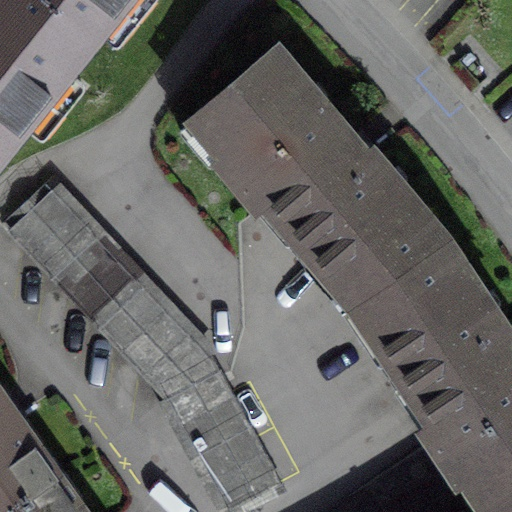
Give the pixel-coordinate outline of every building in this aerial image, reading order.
[(0,0),(0,153),(122,0),(0,0)] [(218,158),(344,306),(443,241),(423,216),(429,211),(372,146),(367,151),(278,43),(228,84),(236,94),(198,126),(222,154),(218,158)] [(51,189),(8,229),(166,396),(226,509),(282,484),(210,354),(51,189)] [(466,479),(488,511),(493,511),(511,503),(511,344),(505,334),(511,330),(465,259),(458,264),(443,241),(344,306),(459,483),(466,479)] [(0,511),(4,511),(58,475),(0,395),(0,511)] [(83,511),(58,475),(4,511),(83,511)] [(511,511),(511,503),(493,511),(511,511)]
